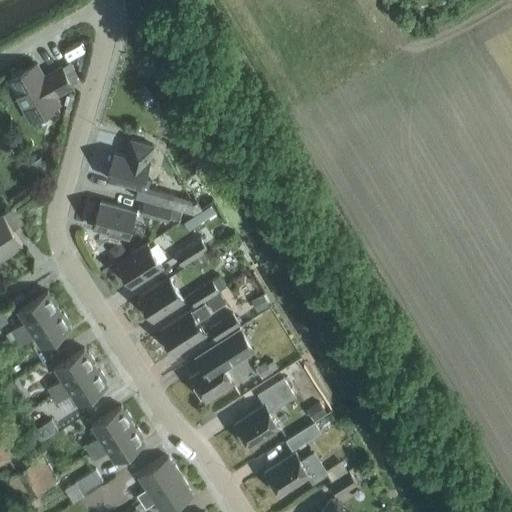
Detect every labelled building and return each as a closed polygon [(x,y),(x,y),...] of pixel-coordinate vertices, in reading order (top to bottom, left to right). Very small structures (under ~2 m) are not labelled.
[(43,78),(35,65),(8,81),(30,120),(58,105),(53,96),(70,86),(60,68),(43,78)] [(113,153),(107,178),(141,187),(148,163),(152,146),(129,140),(125,157),(113,153)] [(147,188),(146,193),(144,201),(171,208),(174,196),(147,188)] [(134,212),(100,203),(93,228),(127,237),(134,212)] [(170,211),(143,203),(140,215),(167,223),(168,219),(170,211)] [(210,204),(182,221),(188,229),(215,212),(210,204)] [(170,211),(168,219),(179,222),(182,214),(170,211)] [(0,255),(2,258),(22,246),(3,216),(0,217),(0,255)] [(201,240),(178,254),(185,266),(208,251),(201,240)] [(161,267),(147,244),(117,264),(131,286),(161,267)] [(183,300),(169,278),(138,297),(153,320),(183,300)] [(211,281),(188,296),(195,307),(218,292),(211,281)] [(11,331),(16,338),(59,310),(47,292),(17,311),(25,322),(11,331)] [(204,303),(190,312),(160,331),(174,353),(205,334),(197,322),(210,313),(204,303)] [(59,310),(16,338),(20,345),(34,336),(41,347),(70,328),(59,310)] [(232,314),(209,329),(216,340),(239,325),(232,314)] [(218,359),(222,365),(251,347),(240,329),(217,343),(219,346),(203,356),(208,365),(218,359)] [(48,387),(52,394),(95,367),(83,348),(54,367),(61,379),(48,387)] [(208,365),(190,377),(205,401),(234,382),(222,365),(218,359),(208,365)] [(95,367),(52,394),(57,401),(70,393),(77,404),(107,385),(95,367)] [(264,406),(234,425),(248,447),(279,427),(270,413),(295,397),(282,378),(257,394),(264,406)] [(15,381),(4,388),(11,401),(23,394),(15,381)] [(90,452),(133,425),(121,407),(91,426),(99,437),(86,446),(90,452)] [(11,434),(21,429),(12,411),(1,417),(11,434)] [(59,430),(46,412),(28,425),(41,443),(59,430)] [(320,432),(314,423),(286,440),(292,450),(320,432)] [(115,462),(144,443),(133,425),(90,452),(94,459),(108,451),(115,462)] [(0,465),(12,458),(0,437),(0,465)] [(296,453),(265,472),(279,494),(295,484),(299,490),(326,472),(315,454),(302,462),(296,453)] [(142,502),(180,477),(168,457),(138,477),(147,490),(138,496),(142,502)] [(17,473),(32,498),(56,484),(42,460),(17,473)] [(365,464),(356,470),(361,479),(370,473),(365,464)] [(76,482),(83,494),(104,481),(96,469),(76,482)] [(338,497),(358,485),(349,471),(329,483),(338,497)] [(161,511),(170,511),(193,497),(180,477),(142,502),(146,509),(155,503),(161,511)] [(331,498),(321,511),(350,511),(351,511),(331,498)]
